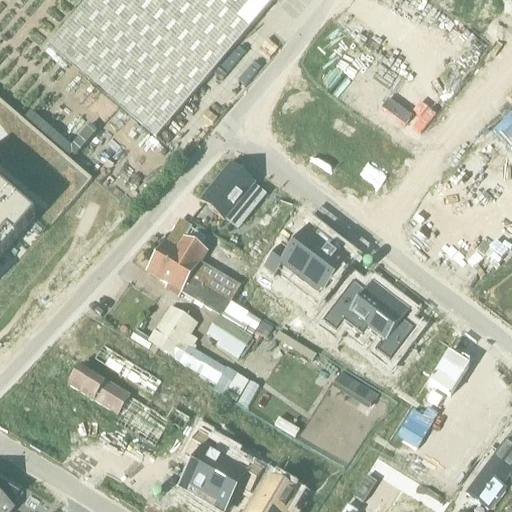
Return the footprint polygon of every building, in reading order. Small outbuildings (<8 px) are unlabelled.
[(86,0),(44,48),(131,123),(153,142),(154,141),(250,30),(251,29),(272,4),(275,0),(86,0)] [(461,0),(458,4),(496,32),(510,13),(492,0),(461,0)] [(403,8),(398,13),(405,19),(414,9),(413,8),(411,6),(408,3),(403,8)] [(458,4),(446,21),(484,49),(496,32),(458,4)] [(394,18),(388,23),(390,24),(392,26),(394,28),(395,29),(405,19),(398,13),(394,18)] [(446,21),(433,38),(471,66),(484,49),(446,21)] [(433,38),(420,56),(458,84),(471,66),(433,38)] [(247,84),(264,63),(255,56),(238,78),(247,84)] [(420,56),(399,84),(419,99),(427,89),(445,102),(458,84),(420,56)] [(226,94),(235,102),(246,89),(237,81),(226,94)] [(347,105),(337,117),(356,132),(340,152),(362,170),(356,177),(373,191),(396,162),(378,148),(387,138),(347,105)] [(485,147),(484,148),(490,155),(494,159),(495,159),(503,168),(503,167),(503,168),(505,170),(506,170),(505,170),(509,174),(511,170),(511,123),(509,120),(508,119),(505,121),(501,125),(500,126),(498,129),(501,132),(498,135),(496,138),(495,138),(489,143),(487,145),(485,147)] [(230,168),(201,203),(224,222),(231,215),(243,225),(265,197),(252,187),(253,186),(230,168)] [(460,181),(445,199),(482,229),(496,212),(506,220),(511,213),(511,203),(478,175),(469,187),(459,179),(459,180),(460,181)] [(511,181),(509,178),(500,186),(511,198),(511,181)] [(0,262),(35,222),(0,191),(0,262)] [(438,224),(429,235),(451,253),(446,259),(466,275),(471,269),(465,264),(488,235),(482,230),(482,229),(445,199),(431,216),(430,215),(429,216),(438,224)] [(165,245),(156,260),(189,281),(228,305),(240,287),(201,263),(207,254),(199,249),(206,239),(189,229),(175,252),(165,245)] [(271,260),(264,269),(275,277),(281,268),(301,283),(329,246),(316,236),(313,240),(307,235),(289,258),(279,250),(271,260)] [(262,244),(248,264),(258,271),(273,253),(262,244)] [(301,283),(297,287),(317,302),(313,306),(324,315),(339,296),(329,288),(346,266),(340,261),(343,257),(329,246),(301,283)] [(156,260),(146,274),(168,287),(165,292),(177,300),(180,295),(180,294),(219,319),(206,338),(218,346),(216,348),(242,365),(265,329),(228,305),(189,281),(156,260)] [(353,284),(323,324),(336,334),(344,324),(361,338),(391,298),(372,284),(365,293),(353,284)] [(240,288),(229,305),(235,309),(247,292),(240,288)] [(361,338),(358,341),(376,355),(377,353),(390,364),(415,331),(403,322),(410,313),(391,298),(361,338)] [(140,338),(136,344),(208,388),(227,399),(234,387),(230,384),(234,378),(183,347),(196,326),(169,309),(148,343),(140,338)] [(77,331),(62,356),(99,378),(113,354),(117,356),(124,345),(102,332),(96,343),(77,331)] [(62,356),(48,380),(85,401),(99,378),(62,356)] [(438,376),(423,396),(434,404),(435,403),(455,417),(488,372),(474,362),(471,366),(465,361),(449,383),(438,376)] [(488,372),(455,417),(474,432),(466,443),(476,451),(499,421),(489,413),(505,391),(499,386),(502,382),(488,372)] [(48,380),(34,404),(71,426),(85,401),(48,380)] [(113,418),(106,428),(117,435),(108,450),(133,465),(160,420),(124,399),(120,406),(113,418)] [(112,401),(105,413),(113,418),(120,406),(112,401)] [(105,413),(98,425),(105,430),(106,428),(113,418),(105,413)] [(160,420),(133,465),(158,479),(174,451),(186,458),(198,436),(186,429),(179,442),(156,428),(161,420),(160,420)] [(196,464),(182,488),(189,492),(186,496),(201,505),(227,461),(228,462),(230,457),(210,445),(213,440),(200,433),(186,458),(196,464)] [(511,433),(466,496),(488,511),(511,474),(511,433)] [(278,451),(266,472),(276,478),(288,457),(278,451)] [(227,461),(201,505),(213,511),(216,511),(218,509),(222,511),(225,511),(239,490),(250,495),(263,475),(251,467),(248,473),(228,462),(227,461)] [(378,461),(371,472),(385,481),(392,470),(378,461)] [(1,477),(0,479),(0,490),(16,500),(22,490),(1,477)] [(272,485),(255,511),(287,511),(295,499),(272,485)] [(427,491),(419,503),(434,511),(443,511),(448,505),(427,491)] [(0,511),(10,511),(12,511),(0,500),(0,511)]
